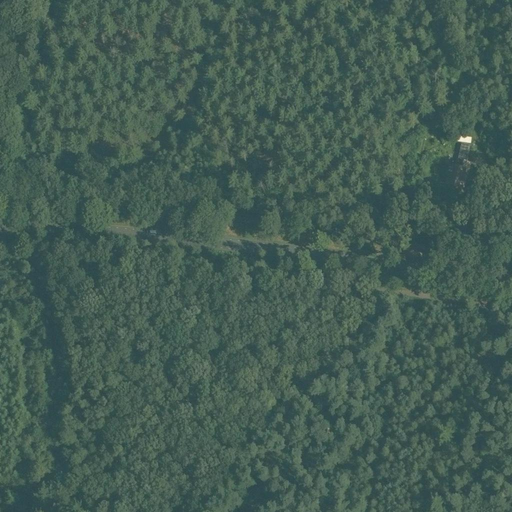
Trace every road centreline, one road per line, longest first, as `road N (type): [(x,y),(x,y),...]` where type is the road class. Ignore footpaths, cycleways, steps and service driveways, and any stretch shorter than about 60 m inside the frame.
road 1 (secondary): [(511,286),(200,240),(0,222)]
road 2 (unknown): [(68,0),(32,157),(0,177)]
